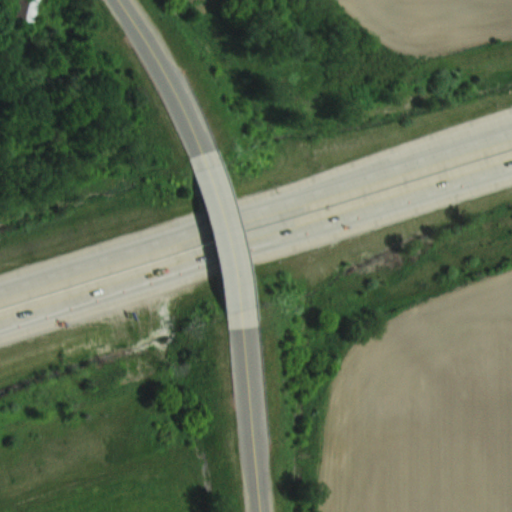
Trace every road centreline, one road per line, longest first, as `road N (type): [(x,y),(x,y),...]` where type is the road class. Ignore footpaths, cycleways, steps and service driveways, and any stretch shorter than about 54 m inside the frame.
road 1 (motorway): [(511,131),(0,291)]
road 2 (motorway): [(0,327),(511,168)]
road 3 (residential): [(259,511),(241,327)]
road 4 (residential): [(241,327),(201,153)]
road 5 (residential): [(201,153),(165,71),(118,0)]
